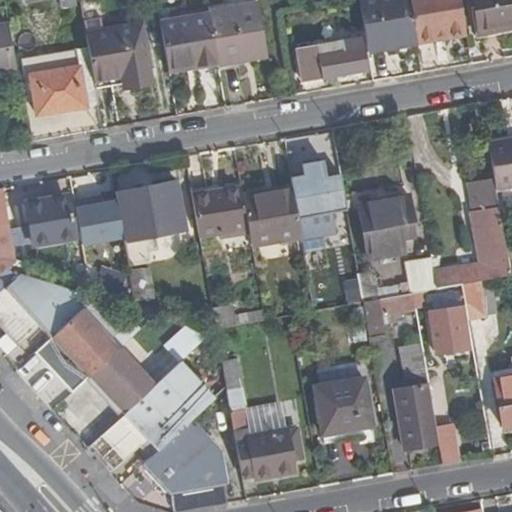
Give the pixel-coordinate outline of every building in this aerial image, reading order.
[(410,0),(360,0),(370,53),(390,49),(400,47),(419,44),(410,0)] [(440,47),(469,42),(461,0),(410,0),(419,44),(422,58),(441,54),(440,47)] [(511,0),(473,0),(479,34),(511,28),(511,0)] [(219,66),(268,58),(259,4),(210,12),(210,14),(219,66)] [(219,66),(210,14),(160,22),(169,74),(219,66)] [(91,83),(118,79),(129,77),(131,88),(150,85),(140,24),(82,35),(91,83)] [(8,25),(0,26),(0,72),(16,69),(8,25)] [(91,83),(82,35),(26,45),(29,60),(31,76),(38,116),(95,106),(91,83)] [(361,40),(301,50),(305,81),(365,71),(361,40)] [(440,47),(441,54),(471,49),(469,42),(440,47)] [(129,77),(118,79),(120,90),(131,88),(129,77)] [(496,192),(511,188),(511,144),(488,149),(494,181),(496,192)] [(290,180),(292,190),(297,220),(332,213),(326,174),(290,180)] [(511,277),(496,192),(494,181),(466,186),(479,264),(434,272),(437,290),(460,286),(490,281),(511,277)] [(178,183),(136,190),(143,229),(185,222),(178,183)] [(199,237),(249,229),(244,199),(242,189),(192,198),(199,237)] [(0,277),(8,270),(16,262),(3,190),(0,190),(0,241),(4,260),(0,262),(0,277)] [(297,220),(292,190),(244,199),(249,229),(253,247),(301,239),(299,229),(297,220)] [(410,196),(358,206),(368,262),(406,254),(400,226),(415,223),(410,196)] [(50,202),(51,207),(70,204),(69,198),(50,202)] [(25,206),(26,212),(32,246),(76,238),(70,204),(51,207),(50,202),(25,206)] [(426,292),(437,290),(434,272),(432,262),(407,266),(410,285),(401,287),(402,296),(412,295),(426,292)] [(0,277),(0,325),(18,345),(40,325),(52,337),(82,309),(93,299),(21,277),(18,280),(8,270),(0,277)] [(373,276),(358,279),(363,304),(377,301),(373,276)] [(145,277),(132,280),(137,302),(149,300),(145,277)] [(363,304),(358,279),(358,278),(342,280),(346,307),(363,304)] [(460,286),(464,307),(467,321),(496,316),(490,281),(460,286)] [(426,292),(412,295),(415,311),(428,308),(426,292)] [(460,294),(434,295),(434,306),(460,305),(460,294)] [(363,304),(369,339),(386,336),(384,325),(405,321),(404,312),(415,311),(412,295),(402,296),(377,301),(363,304)] [(467,321),(464,307),(429,314),(437,355),(472,348),(467,321)] [(90,377),(120,349),(82,309),(52,337),(35,353),(73,393),(90,377)] [(213,312),(216,330),(236,326),(232,309),(213,312)] [(201,344),(216,330),(202,326),(185,341),(194,350),(201,344)] [(211,355),(201,344),(194,350),(177,366),(187,376),(211,355)] [(427,377),(421,345),(399,349),(405,382),(427,377)] [(120,349),(90,377),(125,414),(155,386),(120,349)] [(236,361),(222,363),(227,391),(234,432),(248,429),(236,361)] [(177,366),(155,386),(125,414),(161,452),(192,423),(213,404),(187,376),(177,366)] [(511,376),(494,380),(502,428),(511,426),(511,376)] [(364,379),(314,388),(323,436),(373,427),(364,379)] [(436,428),(428,384),(394,390),(404,449),(439,443),(436,428)] [(153,459),(146,466),(173,494),(225,484),(221,454),(192,423),(161,452),(153,459)] [(453,425),(436,428),(439,443),(443,465),(460,462),(453,425)] [(298,431),(236,442),(241,474),(254,471),(256,479),(294,473),(292,463),(303,461),(298,431)]
